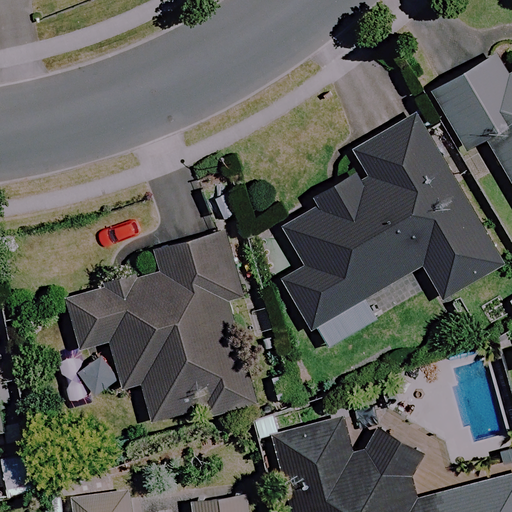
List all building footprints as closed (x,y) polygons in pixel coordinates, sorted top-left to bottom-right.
[(511,63),(499,71),(488,52),(426,88),(462,152),(482,141),(511,192),(511,63)] [(500,262),(410,115),(350,151),(361,169),(272,224),(299,267),(276,281),(307,331),(416,264),(438,300),(500,262)] [(200,221),(163,232),(143,238),(152,272),(60,299),(74,349),(102,341),(116,390),(134,384),(146,424),(251,394),(237,345),(250,341),(218,229),(203,234),(200,221)] [(333,416),(263,441),(283,511),(450,511),(447,496),(416,505),(408,475),(423,453),(373,429),(361,453),(344,454),(333,416)] [(250,511),(247,490),(183,500),(184,511),(132,511),(130,491),(66,501),(67,511),(250,511)]
